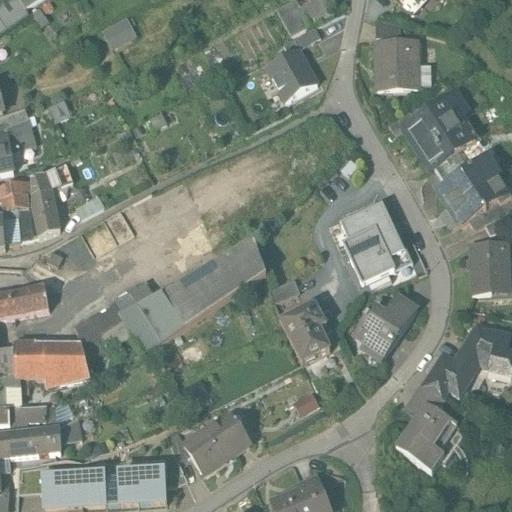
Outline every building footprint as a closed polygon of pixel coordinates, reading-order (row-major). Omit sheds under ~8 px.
[(16,0),(5,8),(7,11),(17,26),(28,18),(16,0)] [(16,0),(25,13),(46,0),(16,0)] [(17,26),(7,11),(0,15),(0,24),(6,34),(17,26)] [(131,23),(105,36),(115,56),(141,43),(131,23)] [(283,47),(289,58),(297,53),(320,41),(315,30),(283,47)] [(418,45),(377,46),(378,93),(418,93),(418,45)] [(317,88),(297,53),(289,58),(266,70),(285,106),(317,88)] [(415,124),(402,132),(414,150),(418,148),(434,172),(476,146),(459,120),(466,115),(456,98),(415,124)] [(409,113),(388,127),(394,137),(402,132),(415,124),(409,113)] [(21,117),(0,124),(0,136),(0,137),(5,135),(25,126),(21,117)] [(0,137),(0,159),(10,158),(5,135),(0,137)] [(476,146),(434,172),(445,188),(486,163),(476,146)] [(0,159),(0,181),(13,178),(10,158),(0,159)] [(445,188),(437,193),(449,211),(442,215),(452,232),(468,222),(497,204),(500,207),(502,206),(510,201),(486,163),(445,188)] [(63,170),(48,179),(52,196),(68,193),(63,170)] [(48,179),(43,182),(32,185),(33,204),(52,196),(48,179)] [(24,188),(0,191),(0,193),(2,205),(27,201),(24,188)] [(52,196),(33,204),(34,213),(32,214),(40,245),(60,237),(52,196)] [(28,215),(27,201),(2,205),(4,218),(3,219),(18,217),(25,216),(28,215)] [(97,203),(74,215),(80,227),(103,215),(97,203)] [(497,204),(468,222),(475,234),(509,217),(502,206),(500,207),(497,204)] [(391,226),(382,206),(340,226),(348,244),(342,247),(362,291),(412,268),(397,235),(392,237),(388,228),(391,226)] [(32,230),(19,233),(21,251),(34,247),(32,230)] [(19,233),(8,235),(10,254),(21,251),(19,233)] [(266,282),(254,247),(136,312),(119,321),(122,328),(130,342),(143,365),(266,282)] [(506,248),(470,250),(473,301),(492,300),(492,292),(509,291),(506,248)] [(62,264),(52,259),(47,270),(57,275),(62,264)] [(128,299),(115,310),(119,321),(136,312),(200,277),(192,261),(128,299)] [(294,285),(270,294),(275,307),(299,298),(294,285)] [(44,294),(11,301),(13,323),(49,317),(44,294)] [(383,318),(373,311),(354,339),(364,346),(360,352),(381,366),(417,316),(395,300),(383,318)] [(11,301),(0,303),(0,325),(13,323),(11,301)] [(315,309),(281,325),(287,336),(302,370),(330,356),(320,334),(326,331),(315,309)] [(115,310),(75,335),(81,351),(82,354),(122,328),(119,321),(115,310)] [(82,354),(86,368),(130,342),(122,328),(82,354)] [(478,331),(454,367),(444,361),(430,383),(448,395),(460,403),(480,372),(486,377),(511,383),(511,344),(508,342),(485,336),(478,331)] [(22,351),(14,351),(14,367),(14,387),(21,387),(45,388),(45,396),(90,386),(86,368),(82,354),(81,351),(22,351)] [(14,367),(0,367),(0,386),(14,387),(14,367)] [(448,395),(430,383),(423,392),(442,405),(448,395)] [(14,387),(0,386),(0,417),(10,417),(23,416),(21,387),(14,387)] [(200,387),(181,396),(188,412),(207,403),(200,387)] [(442,405),(423,392),(416,403),(438,418),(445,407),(442,405)] [(299,414),(303,423),(325,411),(320,402),(299,414)] [(438,418),(416,403),(408,415),(417,421),(396,452),(432,476),(440,464),(444,467),(465,437),(438,418)] [(23,416),(10,417),(10,428),(47,428),(47,415),(23,416)] [(0,434),(10,434),(10,428),(10,417),(0,417),(0,434)] [(229,419),(186,450),(205,478),(249,448),(237,430),(238,429),(236,426),(235,427),(229,419)] [(60,437),(10,442),(11,465),(61,460),(60,453),(81,450),(79,427),(60,437)] [(179,440),(169,445),(172,451),(178,465),(189,460),(179,440)] [(0,442),(0,502),(9,502),(8,492),(3,492),(3,488),(0,487),(0,466),(11,465),(10,442),(0,442)] [(105,449),(90,456),(94,465),(109,459),(105,449)] [(172,451),(165,454),(166,467),(167,492),(177,492),(188,487),(178,465),(172,451)] [(106,479),(62,482),(62,484),(49,485),(42,485),(43,499),(43,511),(92,511),(167,509),(167,492),(166,467),(146,468),(146,478),(122,479),(122,482),(106,483),(106,479)] [(48,469),(18,474),(18,500),(43,499),(42,485),(49,485),(48,469)] [(303,497),(290,502),(289,499),(274,505),(276,511),(328,511),(316,482),(299,489),(303,497)] [(8,511),(9,502),(0,502),(0,511),(8,511)]
